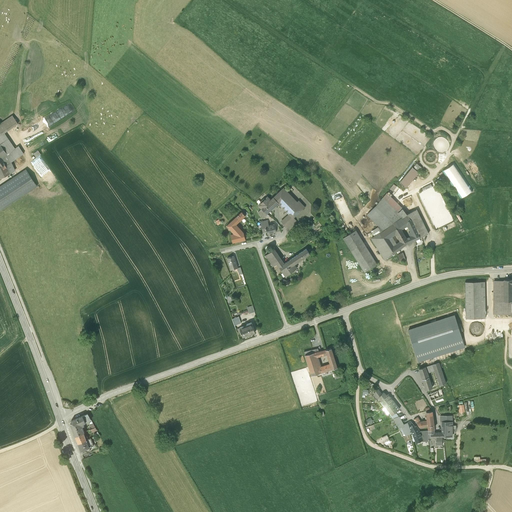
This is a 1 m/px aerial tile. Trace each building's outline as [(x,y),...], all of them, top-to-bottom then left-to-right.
[(12,115),(2,122),(8,131),(18,124),(12,115)] [(4,133),(0,135),(0,144),(0,145),(8,139),(4,133)] [(8,139),(0,145),(2,147),(7,154),(10,152),(11,152),(15,149),(8,139)] [(2,158),(0,154),(0,149),(2,147),(0,145),(0,144),(0,176),(1,178),(10,174),(7,168),(2,158)] [(15,149),(11,152),(10,152),(7,154),(6,155),(10,163),(20,156),(15,149)] [(10,163),(6,155),(2,158),(7,168),(12,165),(10,163)] [(412,167),(400,182),(406,187),(419,172),(412,167)] [(0,209),(37,186),(26,170),(0,186),(0,209)] [(296,203),(283,189),(279,192),(293,206),(296,203)] [(279,192),(273,197),(279,203),(290,214),(293,218),(293,217),(299,212),(293,206),(279,192)] [(268,203),(262,209),(266,213),(279,203),(273,197),(271,200),(268,203)] [(403,217),(383,197),(376,206),(393,223),(394,224),(399,220),(402,218),(403,217)] [(264,199),(258,205),(262,209),(268,203),(265,200),(264,199)] [(296,203),(293,206),(299,212),(305,207),(299,201),(296,203)] [(376,206),(367,214),(379,226),(383,230),(393,223),(376,206)] [(266,213),(262,209),(258,212),(264,218),(268,215),(266,213)] [(416,209),(407,214),(403,217),(402,218),(407,225),(408,224),(408,225),(413,223),(420,237),(428,234),(416,209)] [(242,212),(232,220),(236,224),(248,213),(246,211),(244,214),(242,212)] [(290,214),(281,221),(285,226),(293,219),(294,218),(293,217),(293,218),(290,214)] [(402,218),(399,220),(394,224),(399,232),(401,230),(401,229),(407,225),(402,218)] [(293,219),(285,226),(287,228),(295,221),(293,219)] [(236,224),(232,220),(226,226),(227,227),(228,226),(234,234),(243,232),(236,224)] [(274,224),(268,226),(267,220),(262,222),(263,226),(262,226),(263,232),(267,231),(267,234),(276,232),(274,224)] [(401,241),(393,247),(388,238),(396,233),(397,233),(399,232),(394,224),(393,223),(383,230),(374,236),(372,238),(385,259),(393,254),(403,246),(401,241)] [(420,237),(413,223),(408,225),(413,235),(409,236),(406,238),(406,239),(408,243),(420,237)] [(379,226),(371,231),(374,236),(383,230),(379,226)] [(356,230),(343,238),(351,250),(364,243),(356,230)] [(406,238),(401,230),(399,232),(397,233),(401,241),(403,246),(407,243),(408,243),(406,239),(406,238)] [(234,234),(231,234),(233,242),(245,239),(244,233),(243,232),(234,234)] [(364,243),(351,250),(364,272),(377,264),(364,243)] [(290,260),(284,264),(274,249),(269,253),(277,264),(285,276),(296,269),(294,265),(290,260)] [(306,249),(290,260),(294,265),(309,254),(306,249)] [(277,264),(269,253),(265,256),(273,267),(277,264)] [(234,256),(227,258),(231,269),(237,267),(234,256)] [(511,297),(511,298),(511,284),(511,283),(511,278),(504,279),(504,281),(494,281),(494,313),(511,312),(511,297)] [(484,281),(465,281),(466,318),(485,317),(484,281)] [(458,314),(411,327),(420,362),(426,361),(427,364),(440,360),(447,358),(446,353),(458,350),(459,353),(468,351),(458,314)] [(239,316),(232,319),(234,325),(241,323),(239,316)] [(251,322),(246,324),(247,326),(244,327),(243,326),(238,328),(239,333),(241,332),(243,337),(255,332),(251,322)] [(318,348),(304,351),(312,375),(318,373),(332,369),(330,364),(318,367),(315,357),(327,354),(326,350),(319,351),(318,348)] [(331,348),(326,350),(327,354),(330,364),(332,369),(337,367),(331,348)] [(439,362),(433,364),(435,370),(439,385),(445,383),(439,362)] [(433,364),(425,366),(427,372),(435,370),(433,364)] [(425,366),(419,368),(422,378),(428,376),(427,372),(425,366)] [(318,373),(312,375),(315,385),(321,383),(318,373)] [(432,387),(428,376),(422,378),(424,383),(422,383),(423,385),(424,385),(426,389),(432,387)] [(378,389),(373,392),(377,398),(379,397),(379,396),(382,394),(378,389)] [(441,389),(428,394),(431,400),(445,395),(444,391),(442,392),(441,389)] [(386,396),(384,392),(382,394),(379,396),(379,397),(385,404),(386,406),(390,403),(390,404),(393,401),(388,394),(386,396)] [(393,401),(390,404),(390,403),(386,406),(392,414),(395,412),(399,409),(393,401)] [(88,414),(71,421),(70,423),(75,436),(83,432),(84,432),(82,427),(85,425),(84,423),(85,422),(84,421),(90,418),(88,414)] [(399,416),(394,419),(398,429),(403,426),(399,416)] [(452,416),(441,416),(441,422),(442,422),(448,422),(448,436),(452,436),(452,416)] [(365,421),(367,426),(374,422),(372,417),(365,421)] [(433,419),(427,421),(427,417),(425,417),(426,421),(420,422),(417,417),(414,419),(417,422),(420,427),(428,426),(428,429),(434,428),(433,419)] [(416,426),(414,427),(413,424),(410,421),(407,422),(409,425),(407,426),(409,429),(410,429),(413,434),(419,432),(418,429),(416,426)] [(442,432),(438,432),(434,433),(434,428),(428,429),(428,431),(429,433),(429,438),(436,438),(436,445),(442,445),(442,436),(442,432)] [(428,431),(420,431),(419,432),(421,439),(422,441),(428,439),(428,436),(427,433),(429,433),(428,431)] [(83,432),(75,436),(78,443),(86,440),(83,432)] [(413,434),(416,441),(421,439),(419,432),(413,434)] [(86,440),(78,443),(81,451),(94,446),(91,438),(86,440)]
